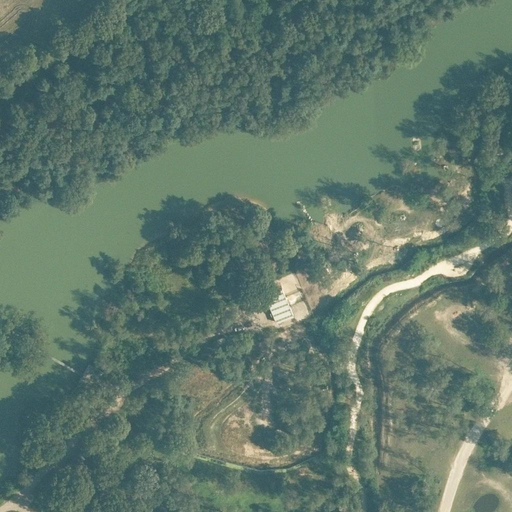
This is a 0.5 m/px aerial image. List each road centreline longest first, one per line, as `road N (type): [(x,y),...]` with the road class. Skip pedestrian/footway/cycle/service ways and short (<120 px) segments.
road 1 (track): [(0,510),(148,373),(264,310)]
road 2 (track): [(511,385),(481,421),(443,511)]
